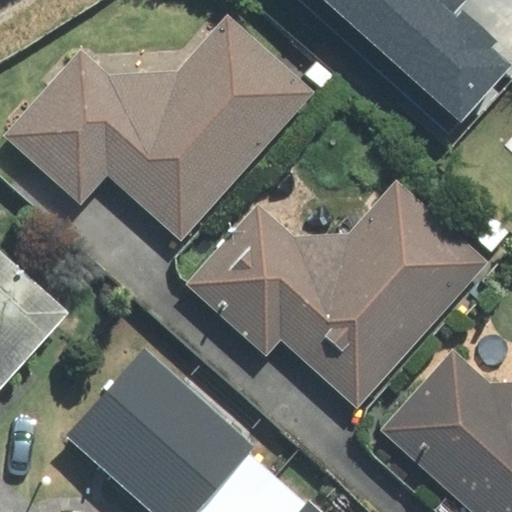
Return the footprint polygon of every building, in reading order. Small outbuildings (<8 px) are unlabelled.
[(66,52),(0,122),(0,155),(57,209),(87,178),(168,254),(300,115),(205,26),(126,108),(66,52)] [(511,168),(507,174),(511,179),(511,94),(503,103),(511,111),(511,168)] [(246,206),(176,291),(346,428),(471,275),(368,191),(312,259),(246,206)] [(0,387),(79,305),(0,228),(0,387)] [(360,511),(148,346),(81,431),(184,511),(360,511)] [(442,348),(363,441),(447,511),(511,511),(511,377),(497,394),(442,348)]
